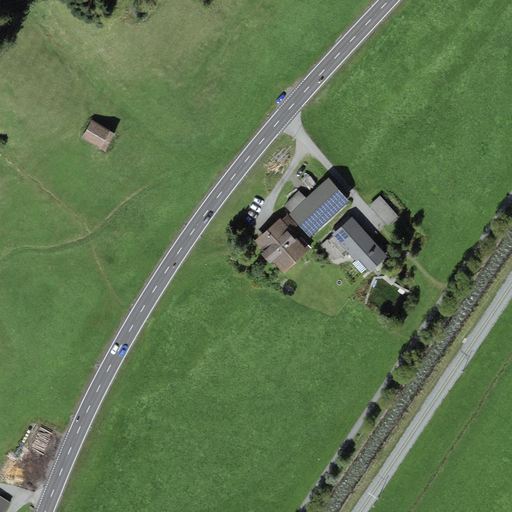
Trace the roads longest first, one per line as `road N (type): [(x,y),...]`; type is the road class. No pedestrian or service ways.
road 1 (secondary): [(388,0),(262,140),(175,257),(96,392),(44,511)]
road 2 (track): [(511,199),(302,511)]
